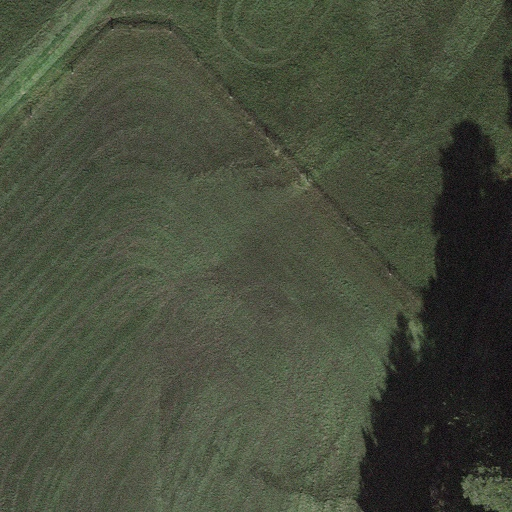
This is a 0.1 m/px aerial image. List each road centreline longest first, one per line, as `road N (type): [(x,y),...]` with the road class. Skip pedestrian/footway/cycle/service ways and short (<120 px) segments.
road 1 (track): [(450,511),(511,302)]
road 2 (track): [(0,151),(140,0)]
